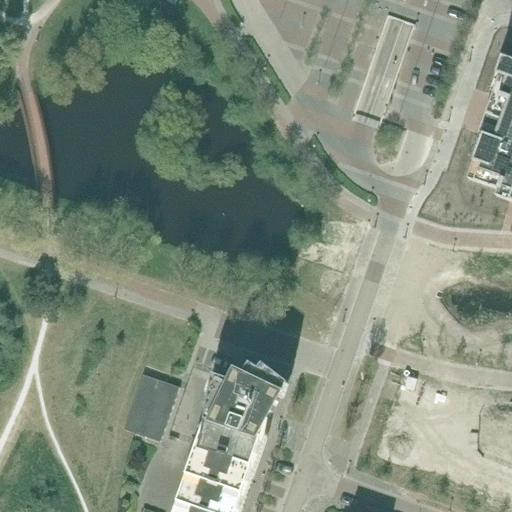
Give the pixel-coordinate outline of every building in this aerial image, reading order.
[(511,61),(504,59),(498,76),(506,79),(500,95),(495,94),(494,97),(488,116),(481,135),(484,137),(475,164),(483,166),(478,179),(477,179),(476,183),(499,191),(497,198),(509,202),(511,203),(511,61)] [(254,380),(245,375),(237,372),(232,382),(214,376),(213,382),(210,382),(210,395),(211,395),(209,406),(206,405),(206,418),(207,418),(206,421),(174,511),(237,511),(270,420),(268,420),(272,398),(273,398),(273,397),(272,396),(271,397),(265,394),(266,386),(254,380)] [(143,376),(124,431),(137,436),(156,381),(143,376)] [(148,440),(151,432),(154,424),(157,416),(159,409),(162,401),(165,393),(168,385),(156,381),(137,436),(148,440)] [(177,397),(180,389),(168,385),(165,393),(177,397)] [(174,405),(177,397),(165,393),(162,401),(174,405)] [(172,413),(174,405),(162,401),(159,409),(172,413)] [(169,421),(172,413),(159,409),(157,416),(169,421)] [(166,428),(169,421),(157,416),(154,424),(166,428)] [(163,436),(166,428),(154,424),(151,432),(163,436)] [(161,444),(163,436),(151,432),(148,440),(161,444)]
